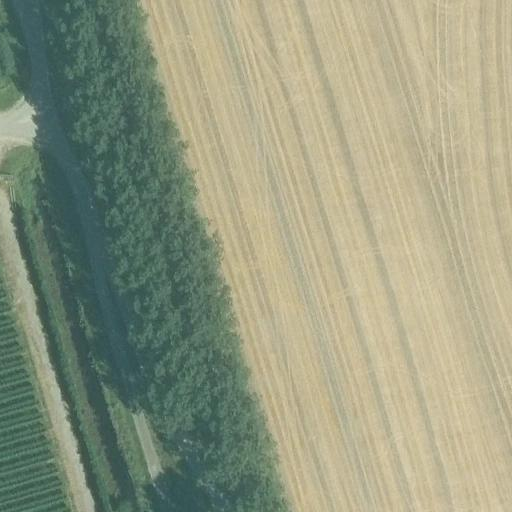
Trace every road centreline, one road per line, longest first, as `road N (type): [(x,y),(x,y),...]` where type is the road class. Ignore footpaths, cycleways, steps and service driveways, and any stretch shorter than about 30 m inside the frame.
road 1 (unclassified): [(224,511),(161,404),(100,235),(82,209)]
road 2 (unclassified): [(166,511),(82,209)]
